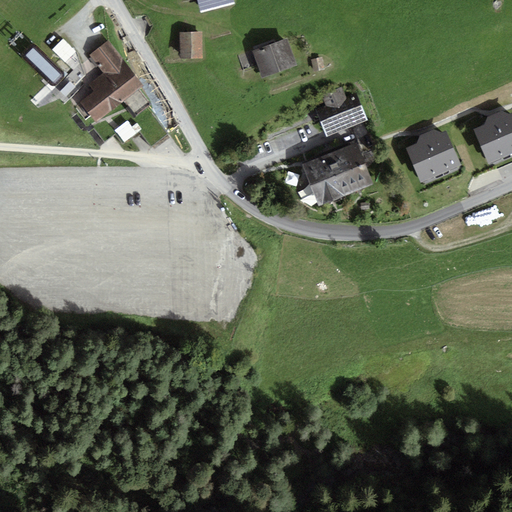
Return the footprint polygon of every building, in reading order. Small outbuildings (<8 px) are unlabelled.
[(234,0),(196,0),(200,13),(235,4),(234,0)] [(203,59),(202,32),(180,32),(180,59),(203,59)] [(76,52),(63,39),(52,50),(65,63),(76,52)] [(297,66),(287,39),(252,51),(262,78),(297,66)] [(80,103),(95,123),(144,86),(108,40),(89,55),(103,73),(88,85),(94,92),(80,103)] [(38,46),(26,58),(43,75),(54,86),(66,73),(38,46)] [(325,68),(322,57),(311,60),(314,71),(325,68)] [(75,87),(70,82),(60,92),(65,97),(75,87)] [(325,104),(314,108),(325,137),(368,121),(357,92),(345,96),(342,87),(322,95),(325,104)] [(511,115),(509,117),(502,111),(486,119),(486,125),(474,130),(489,166),(502,161),(505,163),(511,159),(511,115)] [(117,133),(125,145),(138,137),(130,124),(117,133)] [(446,132),(441,134),(435,128),(419,136),(418,142),(406,147),(422,183),(434,178),(437,180),(450,174),(452,171),(461,167),(446,132)] [(357,143),(302,165),(318,206),(374,184),(357,143)] [(297,186),(299,176),(290,174),(288,184),(297,186)]
